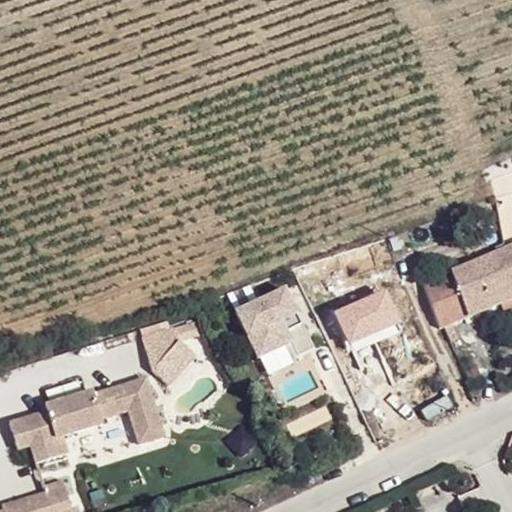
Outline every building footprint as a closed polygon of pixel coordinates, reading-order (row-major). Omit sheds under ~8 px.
[(511,252),(425,289),(443,333),(511,302),(511,252)] [(284,286),(231,310),(254,359),(283,346),(290,360),(314,349),(284,286)] [(197,315),(177,321),(180,335),(201,328),(197,315)] [(362,382),(410,363),(404,348),(356,367),(362,382)] [(268,372),(284,411),(325,394),(309,354),(268,372)] [(164,430),(147,371),(96,387),(95,384),(47,397),(48,403),(11,413),(18,440),(31,437),(36,455),(68,446),(62,428),(103,416),(102,412),(130,403),(139,437),(164,430)] [(218,392),(197,400),(202,413),(223,405),(218,392)] [(42,478),(44,484),(63,478),(62,472),(42,478)] [(0,501),(0,511),(52,511),(54,511),(51,503),(69,498),(63,478),(44,484),(1,496),(3,501),(0,501)] [(51,503),(54,511),(71,507),(69,498),(51,503)]
